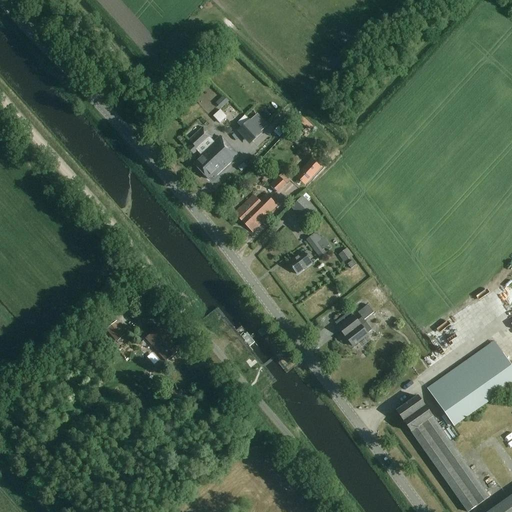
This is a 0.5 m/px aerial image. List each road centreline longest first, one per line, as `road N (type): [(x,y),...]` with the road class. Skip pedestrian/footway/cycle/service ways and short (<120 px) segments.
road 1 (tertiary): [(423,511),(224,242),(4,0)]
road 2 (unclassified): [(350,511),(149,272)]
road 3 (track): [(0,99),(149,272)]
